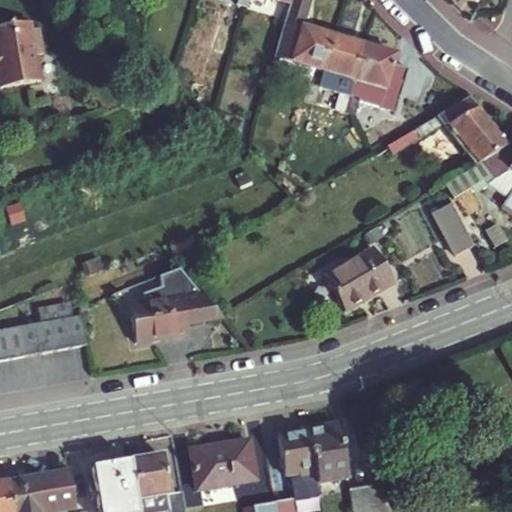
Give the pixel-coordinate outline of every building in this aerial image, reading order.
[(240,0),(238,8),(247,11),(250,0),(274,0),(291,5),(292,0),(240,0)] [(323,76),(333,40),(304,31),(312,4),(298,0),(292,0),(291,5),(285,26),(277,52),(274,61),(323,76)] [(30,24),(0,29),(0,90),(41,83),(36,57),(43,56),(39,30),(32,32),(30,24)] [(345,116),(365,49),(333,40),(323,76),(318,92),(342,99),(337,114),(345,116)] [(397,59),(365,49),(345,116),(353,118),(358,105),(380,112),(400,118),(406,99),(414,74),(394,68),(397,59)] [(314,107),(318,92),(309,89),(305,105),(314,107)] [(508,148),(468,100),(387,149),(392,157),(442,127),(475,167),(481,164),(508,148)] [(511,151),(508,148),(481,164),(493,181),(486,186),(487,187),(489,188),(507,200),(501,210),(511,217),(511,151)] [(475,167),(444,186),(453,201),(470,190),(475,197),(489,188),(487,187),(486,186),(493,181),(481,164),(475,167)] [(449,207),(432,216),(454,259),(472,249),(449,207)] [(394,284),(375,253),(325,282),(344,314),(394,284)] [(143,306),(129,309),(135,346),(188,337),(186,328),(220,322),(179,272),(158,280),(160,291),(142,298),(143,306)] [(37,311),(40,327),(50,325),(65,323),(72,321),(69,305),(37,311)] [(65,323),(70,352),(85,349),(80,320),(72,321),(65,323)] [(50,325),(55,355),(70,352),(65,323),(50,325)] [(35,328),(40,357),(55,355),(50,325),(40,327),(35,328)] [(20,331),(25,360),(40,357),(35,328),(20,331)] [(5,334),(10,363),(25,360),(20,331),(5,334)] [(0,334),(0,364),(10,363),(5,334),(0,334)] [(316,479),(317,486),(347,481),(337,428),(308,433),(316,479)] [(308,433),(277,438),(283,477),(289,476),(294,503),(319,498),(317,486),(316,479),(308,433)] [(189,453),(196,493),(255,482),(248,443),(189,453)] [(161,458),(130,463),(138,511),(184,511),(181,494),(168,496),(161,458)] [(138,511),(130,463),(91,470),(98,511),(138,511)] [(70,511),(75,511),(68,474),(6,485),(11,511),(70,511)] [(11,511),(6,485),(0,486),(0,511),(11,511)] [(390,511),(378,486),(348,492),(351,511),(390,511)] [(275,511),(292,511),(291,502),(274,505),(275,511)]
